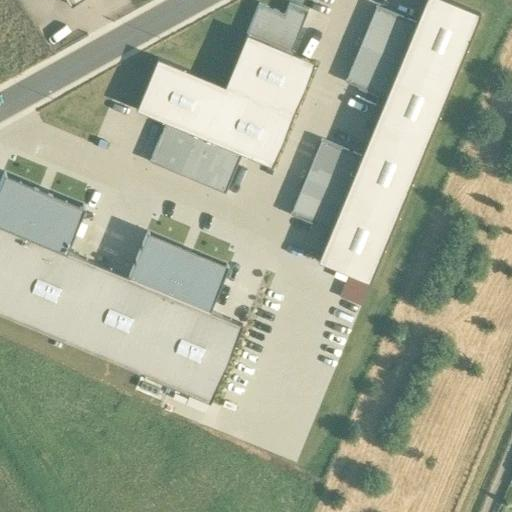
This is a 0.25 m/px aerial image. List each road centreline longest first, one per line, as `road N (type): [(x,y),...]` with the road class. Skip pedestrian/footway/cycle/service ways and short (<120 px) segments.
road 1 (unclassified): [(0,108),(200,0)]
road 2 (track): [(511,374),(454,511)]
